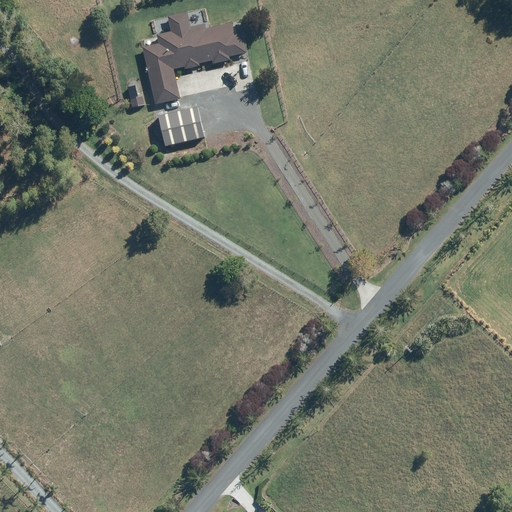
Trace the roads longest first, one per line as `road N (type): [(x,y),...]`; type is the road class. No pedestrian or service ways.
road 1 (unclassified): [(511,146),(187,511)]
road 2 (track): [(352,325),(85,154),(0,55)]
road 3 (track): [(376,299),(255,124),(208,102)]
